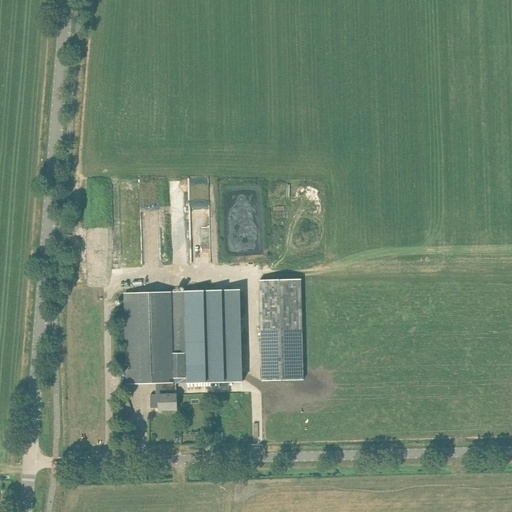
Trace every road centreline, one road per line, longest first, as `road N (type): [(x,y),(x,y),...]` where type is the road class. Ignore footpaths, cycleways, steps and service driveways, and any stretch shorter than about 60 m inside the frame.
road 1 (unclassified): [(29,462),(511,451)]
road 2 (tertiary): [(29,462),(67,0)]
